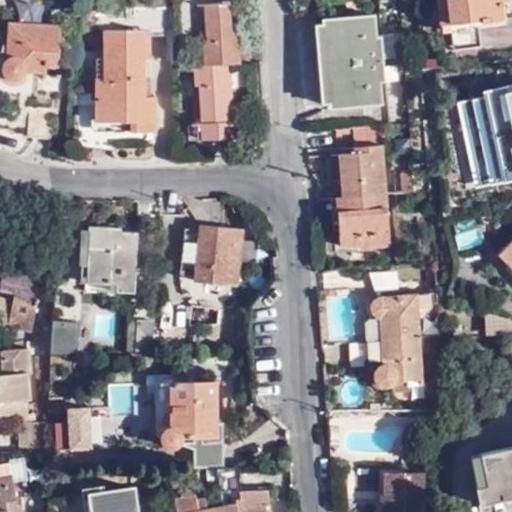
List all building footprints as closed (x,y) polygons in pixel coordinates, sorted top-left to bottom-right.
[(501,0),(435,0),(439,25),(489,18),(490,23),(504,21),(501,2),(501,0)] [(229,64),(239,64),(237,32),(231,32),(229,3),(203,5),(206,43),(196,43),(196,65),(229,64)] [(167,36),(167,8),(151,8),(151,36),(167,36)] [(381,66),(381,60),(379,38),(375,39),(373,16),(323,20),(330,107),(380,103),(379,80),(382,80),(381,66)] [(23,73),(24,70),(43,72),(44,67),(57,68),(59,27),(8,23),(6,59),(5,59),(3,61),(2,64),(2,66),(2,68),(2,70),(3,72),(4,74),(5,76),(7,78),(9,79),(12,80),(16,80),(19,78),(21,74),(23,73)] [(142,96),(143,30),(104,30),(104,58),(96,58),(96,121),(114,121),(114,130),(153,130),(153,96),(142,96)] [(379,38),(381,60),(396,58),(395,52),(405,50),(404,33),(379,37),(379,38)] [(196,65),(189,66),(192,140),(234,138),(229,64),(196,65)] [(397,65),(381,66),(382,80),(383,82),(398,81),(397,65)] [(511,178),(511,87),(455,101),(476,186),(511,178)] [(53,109),(28,107),(25,138),(51,140),(53,109)] [(384,128),(352,129),(353,149),(364,148),(365,154),(354,155),(337,156),(341,196),(342,210),(337,211),(339,247),(389,245),(386,207),(387,207),(383,154),(386,154),(384,128)] [(340,187),(337,156),(331,156),(334,187),(340,187)] [(415,192),(413,172),(400,174),(401,194),(415,192)] [(452,224),(461,250),(484,241),(474,216),(452,224)] [(199,225),(198,229),(193,276),(193,281),(238,286),(243,231),(199,225)] [(122,232),(122,228),(89,226),(86,283),(116,285),(116,293),(136,294),(138,233),(122,232)] [(193,276),(198,229),(185,228),(180,275),(193,276)] [(511,240),(499,254),(511,267),(511,240)] [(370,274),(376,291),(398,290),(397,271),(370,274)] [(2,272),(0,286),(0,327),(32,334),(42,279),(2,272)] [(381,342),(419,338),(419,337),(439,336),(436,294),(381,298),(376,300),(373,301),(372,303),(371,304),(370,307),(371,309),(372,312),(375,315),(379,318),(381,342)] [(221,309),(191,306),(189,323),(219,325),(221,309)] [(511,319),(486,312),(487,335),(511,333),(511,319)] [(82,354),(84,319),(53,318),(50,355),(82,354)] [(381,342),(379,318),(369,318),(366,322),(367,343),(381,342)] [(134,352),(154,353),(155,322),(135,321),(134,352)] [(422,384),(419,338),(381,342),(383,364),(382,364),(378,365),(377,367),(375,369),(374,373),(374,377),(375,381),(377,384),(381,386),(386,386),(389,386),(392,384),(394,382),(394,393),(409,392),(409,385),(422,384)] [(383,364),(381,342),(367,343),(369,365),(382,364),(383,364)] [(0,402),(28,401),(31,401),(28,372),(30,372),(28,349),(0,350),(0,402)] [(156,434),(157,438),(158,441),(161,443),(164,446),(166,447),(169,447),(172,447),(175,447),(176,446),(179,444),(180,442),(180,440),(181,438),(217,437),(217,382),(156,383),(156,434)] [(0,421),(27,420),(28,406),(0,407),(0,421)] [(89,407),(68,408),(70,448),(91,447),(89,407)] [(32,424),(33,448),(48,448),(47,424),(32,424)] [(511,445),(480,454),(486,484),(476,486),(480,504),(511,497),(511,445)] [(486,484),(480,454),(470,457),(476,486),(486,484)] [(226,506),(207,509),(188,511),(267,511),(267,507),(270,506),(268,491),(235,492),(233,483),(248,483),(248,468),(242,469),(205,469),(205,484),(221,484),(226,506)] [(421,511),(422,474),(385,474),(384,498),(397,498),(396,511),(421,511)] [(14,481),(13,475),(0,477),(0,511),(24,511),(21,495),(16,496),(15,492),(14,481)] [(14,481),(15,492),(28,489),(27,477),(14,481)] [(137,511),(134,488),(89,494),(92,511),(137,511)] [(176,511),(188,511),(207,509),(206,498),(174,501),(176,511)] [(380,511),(396,511),(397,498),(384,498),(381,498),(380,511)]
